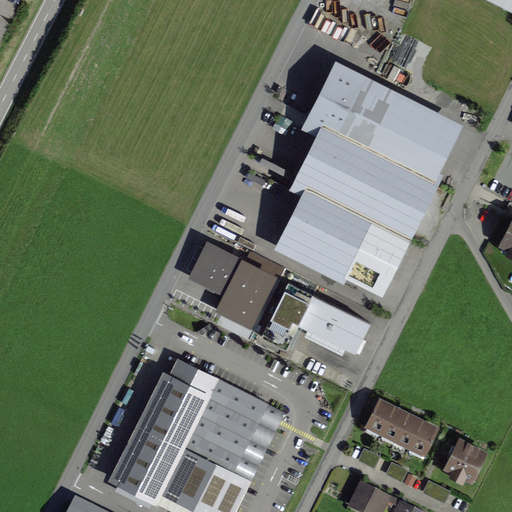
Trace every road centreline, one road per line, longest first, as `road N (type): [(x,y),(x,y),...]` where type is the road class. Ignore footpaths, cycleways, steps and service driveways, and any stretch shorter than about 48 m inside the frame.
road 1 (unclassified): [(312,0),(51,511)]
road 2 (unclassified): [(299,511),(455,210)]
road 3 (unknown): [(290,43),(435,125)]
road 4 (unknown): [(333,440),(449,511)]
road 5 (unclassified): [(455,210),(511,97)]
